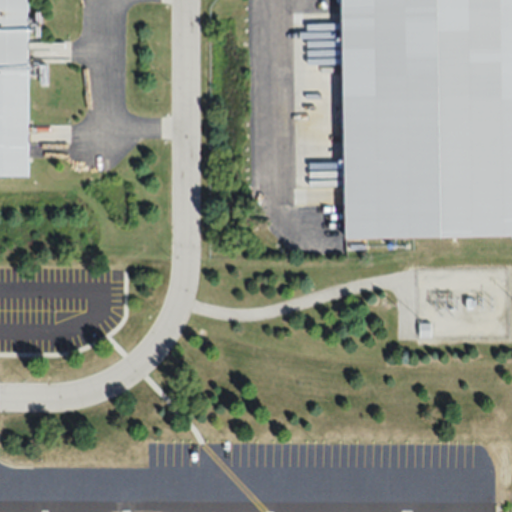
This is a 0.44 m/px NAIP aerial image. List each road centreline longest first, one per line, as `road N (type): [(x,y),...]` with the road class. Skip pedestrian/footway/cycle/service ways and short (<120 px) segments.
road 1 (residential): [(184,121),(178,300),(161,338),(133,370),(97,392),(0,402)]
road 2 (residential): [(184,0),(184,121)]
